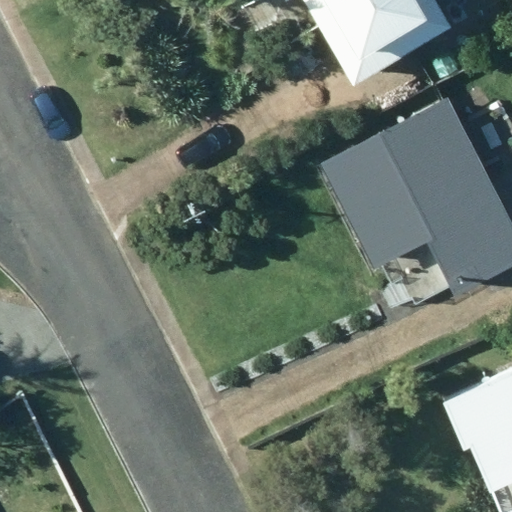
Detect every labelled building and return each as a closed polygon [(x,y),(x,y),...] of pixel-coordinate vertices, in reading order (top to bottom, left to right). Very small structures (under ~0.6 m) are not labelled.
[(300,0),(348,85),(447,28),(430,0),(300,0)] [(511,232),(446,99),(316,164),(369,270),(425,244),(451,296),(511,265),(511,232)] [(0,344),(16,318),(0,308),(0,344)] [(511,368),(439,402),(484,495),(511,481),(511,368)] [(409,477),(437,458),(410,418),(382,437),(409,477)]
